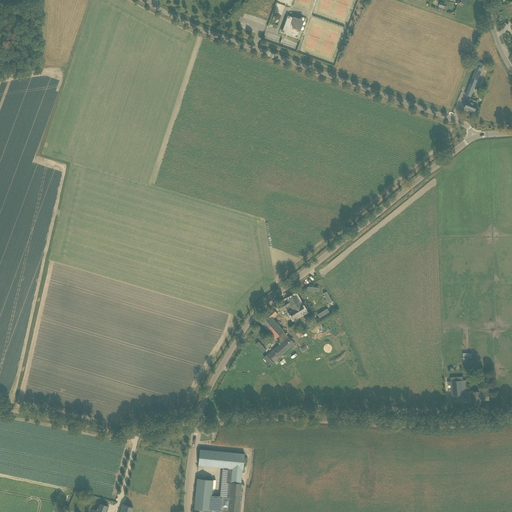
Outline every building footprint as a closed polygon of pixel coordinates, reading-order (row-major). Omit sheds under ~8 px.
[(294,18),(288,16),(282,32),(297,38),(299,30),(300,26),(297,20),(293,19),(294,18)] [(482,68),(477,66),(465,95),(471,97),(482,68)] [(473,103),(475,100),(470,98),(469,101),(468,101),(465,108),(474,112),(477,105),(473,103)] [(300,292),(295,294),(277,305),(280,311),(286,308),(293,319),(299,315),(305,311),(301,304),(305,301),(300,292)] [(281,343),(288,337),(283,331),(284,331),(273,319),(278,314),(273,308),(259,320),(270,333),(275,339),(276,338),(281,343)] [(317,315),(319,318),(329,312),(327,309),(317,315)] [(261,328),(258,326),(252,335),(255,337),(261,328)] [(274,362),(295,344),(288,336),(288,337),(281,343),(267,355),(274,362)] [(266,350),(258,342),(256,344),(263,352),(266,350)] [(274,363),(267,355),(264,357),(271,366),(274,363)] [(467,380),(451,381),(452,398),(468,397),(467,380)] [(479,392),(473,392),(474,404),(480,403),(480,399),(482,399),(483,400),(489,400),(489,392),(487,392),(486,388),(479,388),(479,392)] [(198,465),(223,468),(220,497),(229,498),(231,483),(241,484),(242,470),(243,470),(244,454),(200,449),(198,465)] [(210,511),(210,510),(211,495),(213,480),(197,479),(194,509),(210,511)] [(238,511),(241,484),(231,483),(229,498),(228,511),(232,511),(238,511)] [(228,511),(229,498),(220,497),(220,496),(211,495),(210,510),(221,511),(228,511)] [(106,511),(108,506),(99,503),(96,510),(93,509),(91,511),(106,511)]
